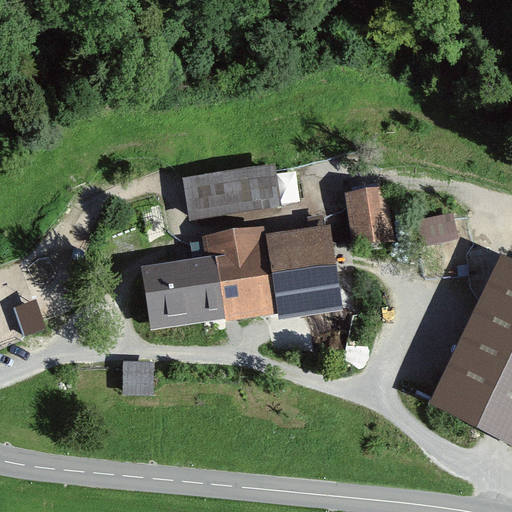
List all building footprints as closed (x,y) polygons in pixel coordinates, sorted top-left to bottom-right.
[(277,171),(191,183),(196,222),(282,211),(277,171)] [(388,195),(355,197),(359,249),(392,247),(388,195)] [(211,265),(158,272),(165,326),(224,318),(225,326),(283,318),(284,326),(347,318),(335,231),(272,240),(271,232),(208,240),(211,265)] [(511,282),(503,278),(440,415),(511,447),(511,282)] [(42,295),(50,328),(78,322),(70,289),(42,295)] [(43,322),(11,330),(16,351),(48,343),(43,322)] [(125,364),(110,365),(110,394),(125,394),(125,364)] [(156,367),(128,367),(128,397),(156,397),(156,367)]
